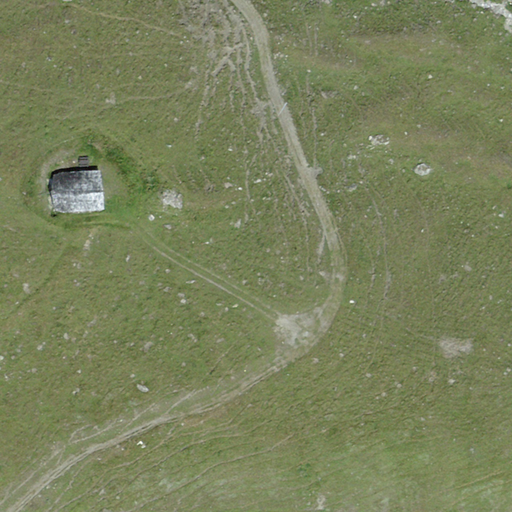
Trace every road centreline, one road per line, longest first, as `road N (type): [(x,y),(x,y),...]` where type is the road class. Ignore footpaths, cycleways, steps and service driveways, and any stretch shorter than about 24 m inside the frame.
road 1 (track): [(237,0),(260,34),(269,78),(334,245),(331,302),(307,335)]
road 2 (track): [(307,335),(116,215)]
